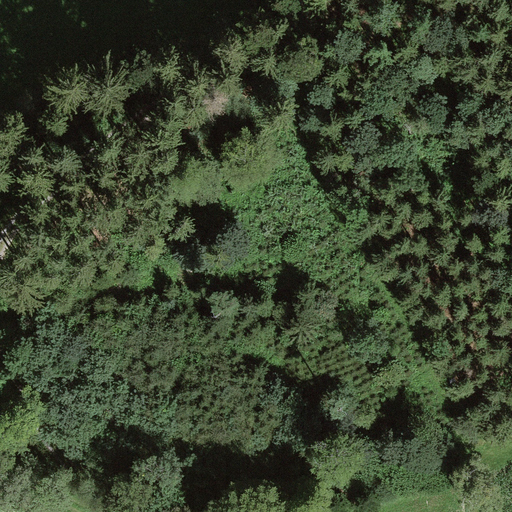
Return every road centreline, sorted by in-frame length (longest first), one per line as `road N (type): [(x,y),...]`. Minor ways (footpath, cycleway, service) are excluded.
road 1 (track): [(0,250),(37,202),(194,72),(259,0)]
road 2 (track): [(110,511),(40,424),(0,356)]
